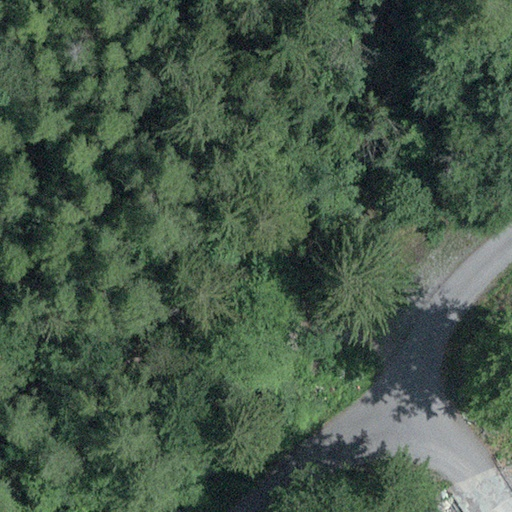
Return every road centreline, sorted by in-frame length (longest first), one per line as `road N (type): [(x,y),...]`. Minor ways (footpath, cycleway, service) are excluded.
road 1 (track): [(270,511),(511,262)]
road 2 (track): [(386,389),(471,475),(496,511)]
